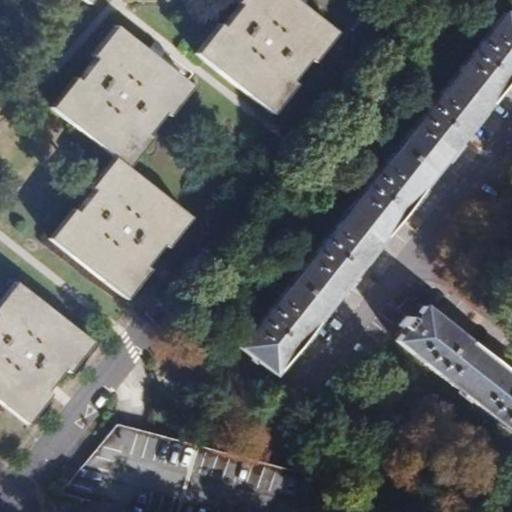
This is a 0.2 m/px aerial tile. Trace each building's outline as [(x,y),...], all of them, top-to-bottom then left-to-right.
[(298,0),(240,0),(198,54),(267,107),(332,25),(304,4),(298,0)] [(511,27),(497,15),(232,349),(266,376),(293,342),(345,275),(353,265),(390,218),(398,208),(451,141),(458,132),(495,86),(503,76),(511,64),(511,27)] [(53,239),(123,293),(186,211),(124,164),(188,80),(118,27),(55,109),(116,158),(53,239)] [(501,90),(509,80),(503,76),(495,86),(501,90)] [(456,145),(464,136),(458,132),(451,141),(456,145)] [(395,222),(403,213),(398,208),(390,218),(395,222)] [(351,280),(359,269),(353,265),(345,275),(351,280)] [(19,282),(0,306),(0,399),(24,417),(89,335),(19,282)] [(377,358),(511,463),(511,409),(504,403),(494,395),(447,358),(436,349),(404,324),(402,327),(388,316),(378,328),(392,339),(377,358)] [(290,357),(298,346),(293,342),(285,352),(290,357)] [(451,352),(441,343),(436,349),(447,358),(451,352)] [(504,403),(509,397),(499,389),(494,395),(504,403)]
